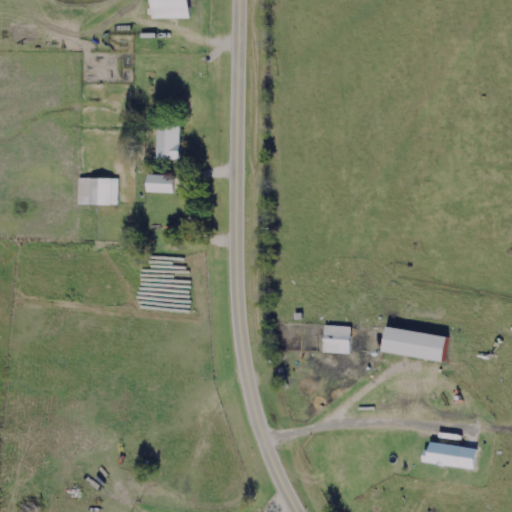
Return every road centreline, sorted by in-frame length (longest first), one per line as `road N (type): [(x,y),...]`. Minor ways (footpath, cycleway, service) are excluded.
road 1 (tertiary): [(297,511),(257,420),(239,338),(238,0)]
road 2 (residential): [(40,508),(106,502),(126,511),(288,493)]
